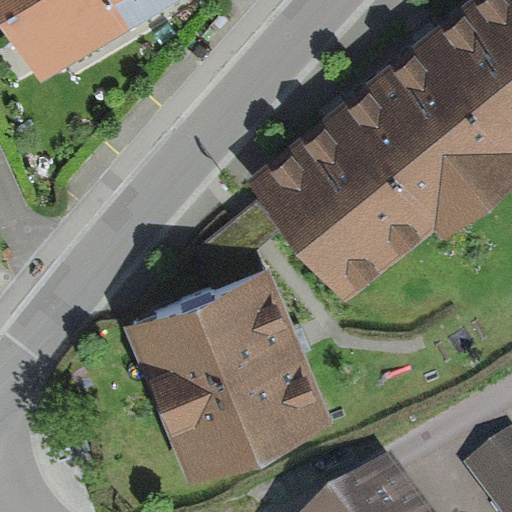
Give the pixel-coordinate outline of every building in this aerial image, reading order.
[(2,0),(46,77),(69,64),(75,75),(209,0),(2,0)] [(339,108),(255,177),(312,246),(355,298),(484,193),(511,169),(511,0),(470,0),(451,16),(339,108)] [(273,268),(135,323),(197,476),(335,420),(273,268)] [(511,511),(511,440),(505,431),(456,465),(488,511),(511,511)] [(415,511),(380,466),(320,511),(415,511)]
